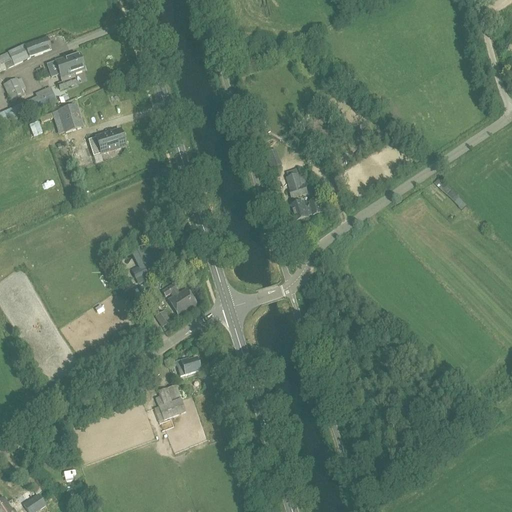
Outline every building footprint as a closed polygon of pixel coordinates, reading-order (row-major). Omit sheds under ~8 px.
[(0,73),(30,60),(29,59),(51,51),(47,39),(30,45),(24,46),(7,53),(0,56),(0,73)] [(60,91),(64,89),(76,85),(74,79),(73,74),(84,70),(79,54),(55,62),(61,78),(60,78),(62,83),(58,85),(60,91)] [(17,81),(17,79),(3,86),(11,103),(25,97),(22,91),(25,89),(21,79),(17,81)] [(36,113),(57,104),(50,88),(35,95),(36,98),(31,101),(36,113)] [(75,106),(59,112),(65,134),(82,129),(75,106)] [(0,129),(9,125),(3,113),(0,114),(0,129)] [(120,131),(95,138),(96,139),(88,141),(93,157),(101,155),(125,148),(120,131)] [(282,167),(276,152),(265,156),(271,171),(282,167)] [(305,196),(298,175),(286,179),(292,200),(305,196)] [(309,219),(308,216),(310,215),(311,217),(319,214),(314,201),(306,204),(307,206),(305,207),(304,204),(290,208),(295,223),(309,219)] [(169,252),(157,256),(160,263),(171,260),(169,252)] [(131,271),(135,281),(152,272),(148,263),(131,271)] [(178,290),(174,285),(165,291),(168,297),(178,290)] [(173,297),(170,300),(180,317),(197,306),(186,289),(178,294),(177,292),(172,295),(173,297)] [(162,328),(170,323),(163,313),(156,318),(162,328)] [(180,378),(185,377),(200,373),(196,360),(188,362),(188,361),(181,363),(181,362),(176,364),(180,378)] [(159,424),(186,414),(181,400),(176,387),(157,393),(159,398),(155,400),(158,408),(153,410),(159,424)] [(37,511),(46,507),(38,495),(23,505),(27,511),(37,511)] [(13,511),(13,510),(11,511),(3,500),(0,501),(0,511),(13,511)]
